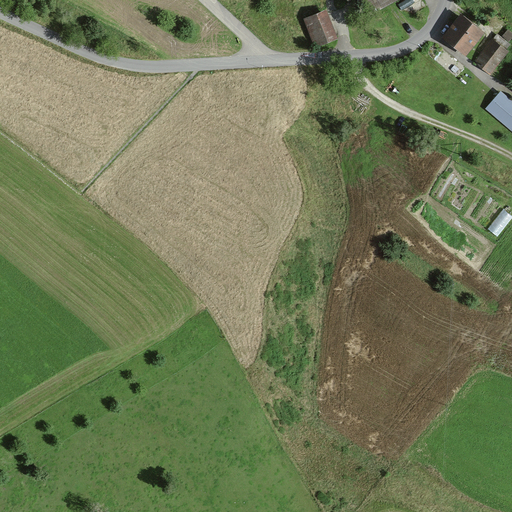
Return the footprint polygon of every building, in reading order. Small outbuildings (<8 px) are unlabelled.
[(348,0),(353,8),(365,2),(372,16),(403,0),(348,0)] [(328,13),(310,20),(320,47),(338,41),(328,13)] [(491,34),(472,18),(450,42),(469,59),(491,34)] [(510,54),(498,43),(480,64),(492,75),(510,54)] [(511,101),(504,94),(489,111),(511,131),(511,101)]
